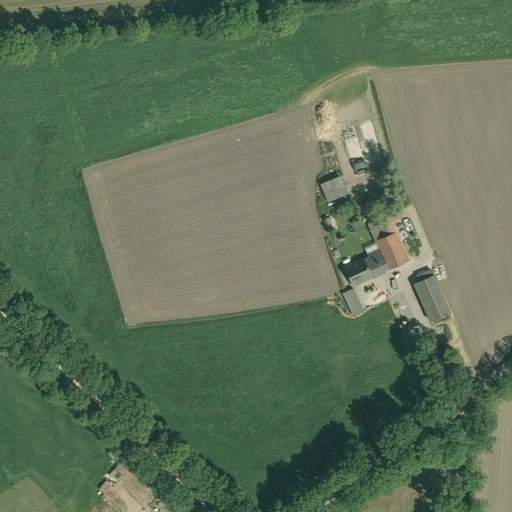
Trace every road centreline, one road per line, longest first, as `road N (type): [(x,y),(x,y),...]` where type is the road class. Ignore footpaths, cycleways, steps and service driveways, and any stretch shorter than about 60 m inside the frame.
road 1 (residential): [(218,511),(0,304)]
road 2 (residential): [(470,396),(310,511)]
